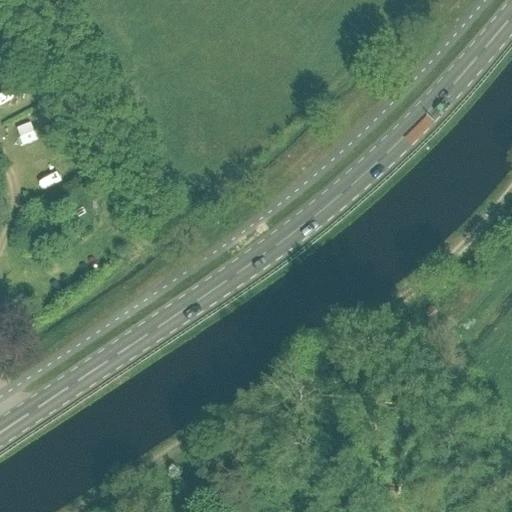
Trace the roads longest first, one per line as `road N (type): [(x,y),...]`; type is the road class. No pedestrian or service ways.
road 1 (primary): [(0,432),(277,249),(399,140),(511,14)]
road 2 (track): [(77,511),(404,294),(511,189)]
